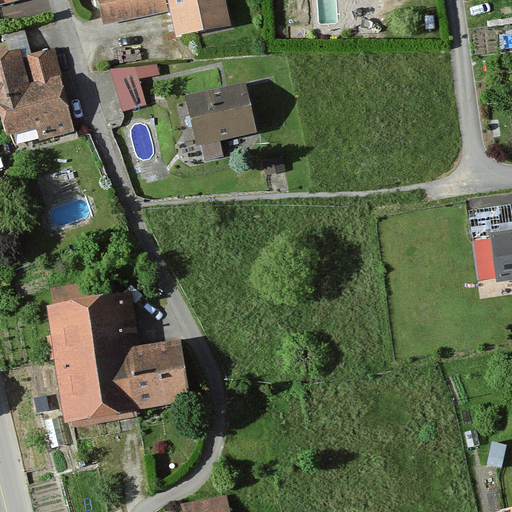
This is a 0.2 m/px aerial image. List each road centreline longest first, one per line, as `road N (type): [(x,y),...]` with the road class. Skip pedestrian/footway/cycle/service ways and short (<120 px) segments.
road 1 (residential): [(60,0),(129,204),(204,355),(219,408),(203,471),(142,511)]
road 2 (residential): [(511,179),(475,184),(451,0)]
